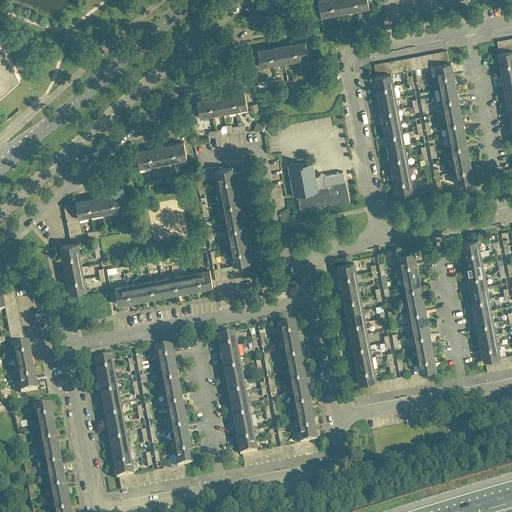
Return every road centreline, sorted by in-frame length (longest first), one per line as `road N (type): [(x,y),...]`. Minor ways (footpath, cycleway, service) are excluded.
road 1 (residential): [(0,243),(278,0)]
road 2 (primary): [(0,213),(245,0)]
road 3 (primary): [(190,0),(0,169)]
road 4 (residential): [(377,239),(342,53),(391,43)]
road 5 (residential): [(201,157),(259,146),(281,257),(306,253)]
road 6 (residential): [(503,215),(469,29)]
road 7 (residential): [(222,487),(347,464),(338,418)]
road 8 (residential): [(464,394),(433,229)]
road 9 (residential): [(97,511),(65,347)]
road 10 (residential): [(222,487),(191,323)]
road 11 (residential): [(338,418),(464,394)]
road 12 (residential): [(65,347),(191,323)]
road 13 (residential): [(191,323),(316,299)]
road 14 (residential): [(97,511),(222,487)]
road 15 (residential): [(65,347),(54,308),(0,246)]
road 16 (residential): [(338,418),(316,299)]
